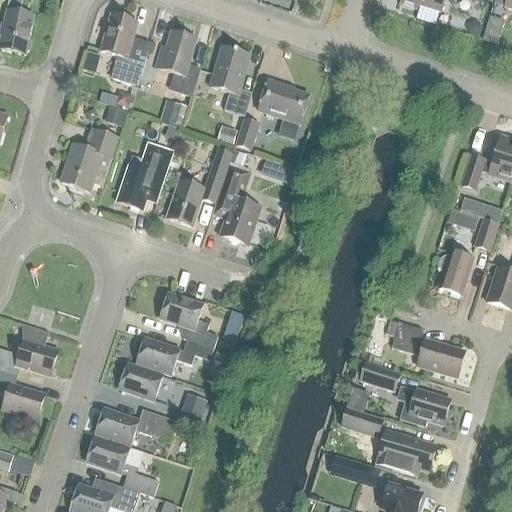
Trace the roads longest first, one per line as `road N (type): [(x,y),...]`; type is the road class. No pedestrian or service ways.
road 1 (residential): [(38,511),(126,242)]
road 2 (residential): [(511,103),(342,50)]
road 3 (residential): [(498,342),(447,511)]
road 4 (residential): [(342,50),(180,0)]
road 5 (residential): [(245,281),(126,242)]
